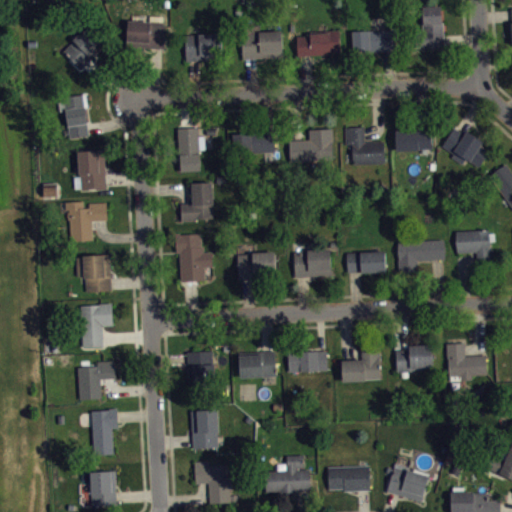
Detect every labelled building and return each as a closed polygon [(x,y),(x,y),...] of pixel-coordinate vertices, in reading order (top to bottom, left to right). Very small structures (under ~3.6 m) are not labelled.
[(422,6),(440,5),(441,22),(444,48),(423,49),(423,47),(413,47),(412,28),(422,28),(422,6)] [(165,23),(163,48),(136,47),(136,41),(121,40),(123,19),(165,23)] [(81,68),(63,51),(88,23),(109,39),(81,68)] [(242,58),(283,56),(283,29),(260,30),(259,23),(241,24),(242,58)] [(351,30),(394,28),(394,50),(352,51),(351,30)] [(295,55),(339,52),(338,31),(293,33),(295,55)] [(184,35),(186,61),(230,58),(228,32),(184,35)] [(88,135),(85,107),(87,107),(85,92),(63,96),(63,98),(58,99),(60,111),(64,110),(68,125),(69,138),(88,135)] [(363,125),(347,126),(348,164),(388,163),(387,144),(386,139),(364,140),(363,125)] [(177,127),(198,126),(198,135),(204,135),(204,148),(199,149),(200,169),(180,170),(177,127)] [(453,126),(441,146),(453,153),(451,156),(462,163),(466,158),(478,166),(490,150),(481,144),(483,140),(466,130),(464,133),(453,126)] [(308,128),(332,127),(333,159),(290,161),(288,140),(309,138),(308,128)] [(395,129),(395,150),(418,150),(417,147),(431,147),(431,128),(395,129)] [(275,151),(233,153),(232,133),(275,129),(275,151)] [(77,150),(78,172),(80,176),(81,188),(107,187),(105,149),(77,150)] [(505,163),(511,171),(511,207),(487,175),(505,163)] [(191,182),(212,181),(213,203),(212,204),(212,217),(197,218),(196,220),(181,221),(180,202),(192,202),(191,182)] [(65,201),(83,200),(84,207),(89,207),(88,203),(107,201),(108,219),(93,220),(94,239),(71,240),(69,219),(67,219),(67,210),(65,210),(65,201)] [(455,230),(456,252),(476,251),(476,259),(494,259),(493,248),(490,248),(489,240),(494,240),(494,232),(489,232),(489,228),(455,230)] [(175,233),(176,252),(179,253),(181,280),(205,279),(204,265),(212,265),(211,250),(204,251),(204,246),(201,246),(200,232),(175,233)] [(397,241),(443,238),(444,258),(418,260),(419,275),(400,278),(397,241)] [(294,251),(295,275),(331,275),(329,247),(307,248),(307,250),(294,251)] [(346,251),(384,249),(385,271),(360,272),(359,269),(346,271),(346,251)] [(237,253),(252,253),(252,251),(274,251),(276,277),(238,279),(237,253)] [(76,256),(83,256),(82,255),(110,253),(112,290),(86,291),(85,278),(83,275),(77,275),(76,256)] [(80,305),(100,304),(100,302),(112,302),(114,324),(102,325),(103,345),(83,347),(80,305)] [(445,342),(447,374),(460,374),(460,379),(472,379),(472,374),(487,374),(486,353),(466,354),(464,341),(445,342)] [(395,349),(396,370),(422,369),(422,367),(434,366),(433,343),(408,344),(408,348),(395,349)] [(341,359),(343,380),(364,380),(364,378),(380,377),(380,345),(361,345),(361,359),(341,359)] [(238,352),(240,376),(276,374),(274,349),(238,352)] [(287,350),(289,370),(327,369),(326,349),(287,350)] [(187,351),(212,350),(212,363),(215,363),(215,389),(188,390),(187,351)] [(77,366),(79,398),(101,397),(100,379),(116,377),(115,360),(97,361),(97,366),(77,366)] [(92,410),(108,409),(108,407),(116,407),(117,433),(113,434),(113,452),(94,454),(92,410)] [(190,410),(192,448),(218,446),(216,408),(190,410)] [(511,443),(511,479),(486,468),(492,455),(504,460),(511,443)] [(265,491),(264,470),(277,470),(276,463),(286,462),(286,454),(303,453),(304,466),(296,466),(296,469),(309,468),(310,490),(298,490),(298,492),(280,493),(280,490),(265,491)] [(193,461),(195,483),(208,482),(209,502),(231,501),(230,488),(234,488),(234,474),(231,474),(230,467),(228,467),(228,464),(210,464),(210,460),(193,461)] [(327,465),(328,488),(344,488),(343,490),(370,490),(369,464),(327,465)] [(428,475),(421,500),(386,490),(391,473),(386,472),(388,465),(406,470),(407,467),(428,475)] [(90,471),(115,470),(115,503),(91,505),(90,471)] [(450,491),(450,511),(499,511),(499,499),(488,499),(488,490),(473,491),(450,491)]
